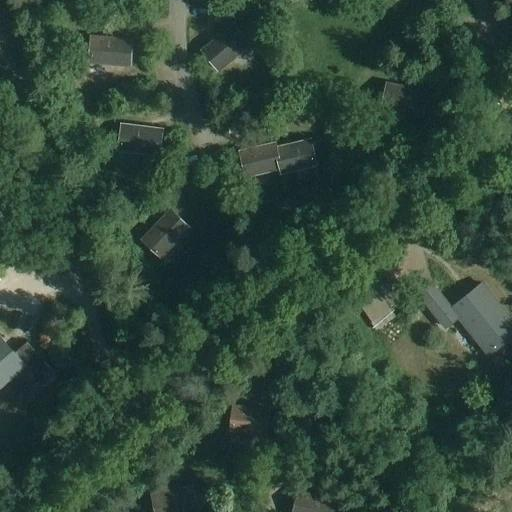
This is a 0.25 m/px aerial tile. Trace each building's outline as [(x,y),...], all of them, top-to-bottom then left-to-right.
[(250,45),(233,25),(202,51),(219,70),(250,45)] [(132,40),(92,36),(90,62),(130,65),(132,40)] [(426,92),(387,84),(382,109),(421,117),(426,92)] [(162,130),(122,125),(119,150),(159,155),(162,130)] [(310,140),(276,148),(281,169),(282,173),(316,165),(310,140)] [(281,169),(276,148),(275,144),(240,152),(246,177),(281,169)] [(189,229),(171,211),(143,239),(161,257),(189,229)] [(511,336),(511,320),(484,285),(452,310),(433,286),(421,295),(446,327),(459,317),(489,355),(511,336)] [(16,354),(0,335),(0,389),(2,388),(20,407),(55,375),(27,343),(16,354)] [(269,407),(259,405),(258,409),(234,407),(231,432),(266,436),(269,407)] [(195,511),(197,511),(191,487),(152,496),(155,511),(195,511)] [(335,511),(338,502),(299,492),(293,511),(335,511)] [(461,511),(490,511),(479,498),(461,511)]
